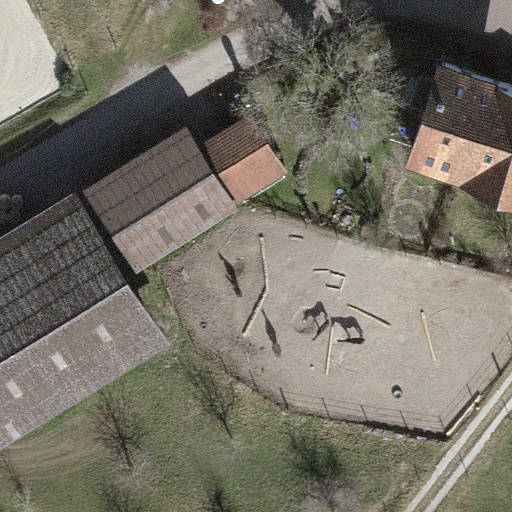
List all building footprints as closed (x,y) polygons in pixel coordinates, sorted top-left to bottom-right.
[(263,0),(269,9),(284,0),(263,0)] [(511,0),(490,0),(487,21),(511,24),(511,0)] [(510,84),(441,63),(411,162),(479,183),(510,84)] [(511,85),(510,84),(479,183),(511,193),(511,85)] [(278,171),(245,116),(194,146),(227,201),(278,171)] [(186,132),(0,241),(0,428),(154,338),(113,269),(227,201),(194,146),(186,132)]
